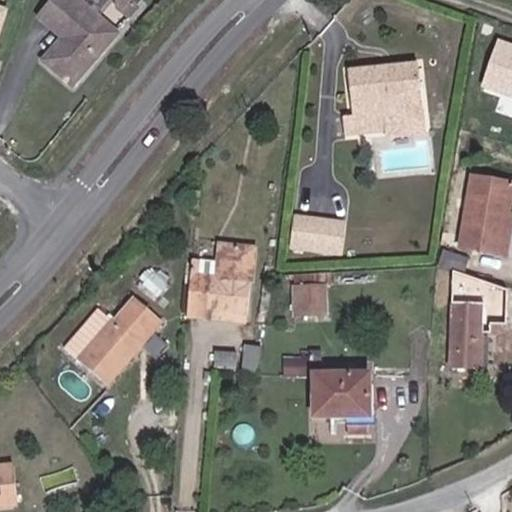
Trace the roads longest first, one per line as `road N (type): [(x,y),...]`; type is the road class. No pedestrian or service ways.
road 1 (tertiary): [(69,227),(257,0)]
road 2 (residential): [(396,511),(466,500),(511,471)]
